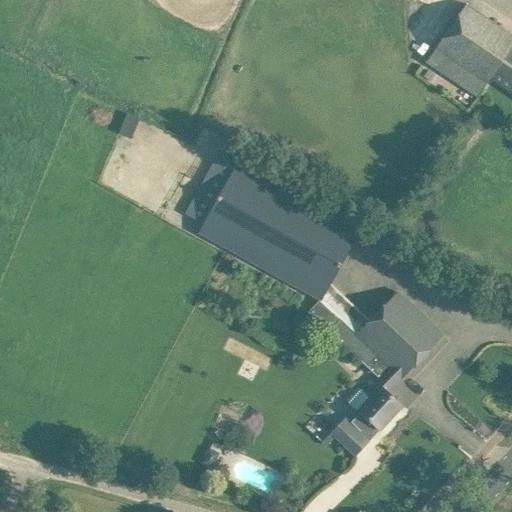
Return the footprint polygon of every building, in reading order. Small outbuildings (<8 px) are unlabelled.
[(511,35),(466,3),(434,49),(485,84),(490,76),(511,90),(511,35)] [(330,282),(359,229),(237,161),(236,162),(218,152),(184,213),(202,223),(197,233),(319,300),(330,282)] [(366,218),(363,228),(387,233),(390,223),(366,218)] [(319,300),(308,312),(328,330),(378,377),(366,389),(362,386),(358,386),(346,399),(346,403),(355,411),(347,420),(366,438),(377,427),(380,430),(402,406),(387,392),(400,378),(402,379),(444,334),(398,290),(369,320),(330,282),(319,300)] [(355,456),(369,442),(366,438),(347,420),(344,418),(330,432),(355,456)] [(414,466),(416,477),(431,474),(429,463),(414,466)]
